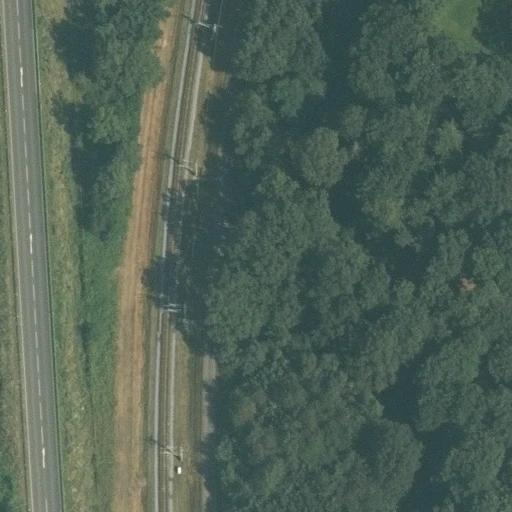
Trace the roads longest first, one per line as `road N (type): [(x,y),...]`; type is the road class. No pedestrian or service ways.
road 1 (primary): [(47,511),(14,0)]
road 2 (track): [(252,0),(225,158),(217,279)]
